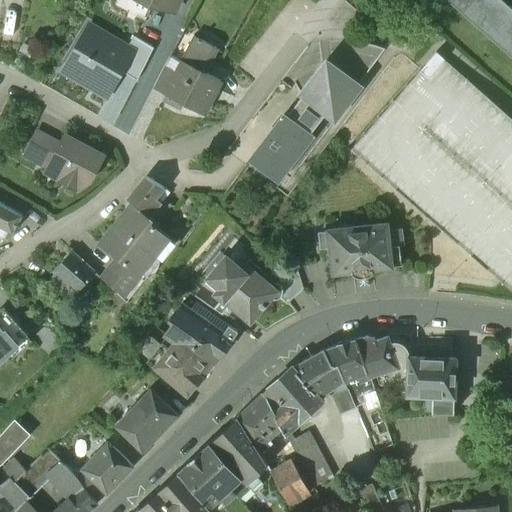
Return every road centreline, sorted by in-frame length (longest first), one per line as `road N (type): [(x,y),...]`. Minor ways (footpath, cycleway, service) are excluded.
road 1 (residential): [(111,511),(278,350),(316,327),(425,311),(511,321)]
road 2 (residential): [(141,167),(222,135),(328,0)]
road 3 (residential): [(141,167),(0,273)]
road 4 (residential): [(0,75),(127,138),(141,167)]
